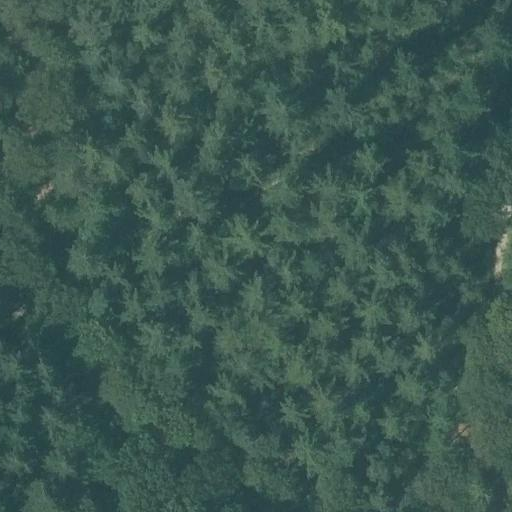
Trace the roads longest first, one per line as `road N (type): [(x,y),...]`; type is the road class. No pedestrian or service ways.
road 1 (track): [(0,287),(343,511)]
road 2 (track): [(57,0),(72,95),(85,341)]
road 3 (track): [(499,232),(483,284),(471,395),(452,462),(424,511)]
road 4 (track): [(27,511),(85,341)]
road 5 (track): [(90,511),(85,341)]
